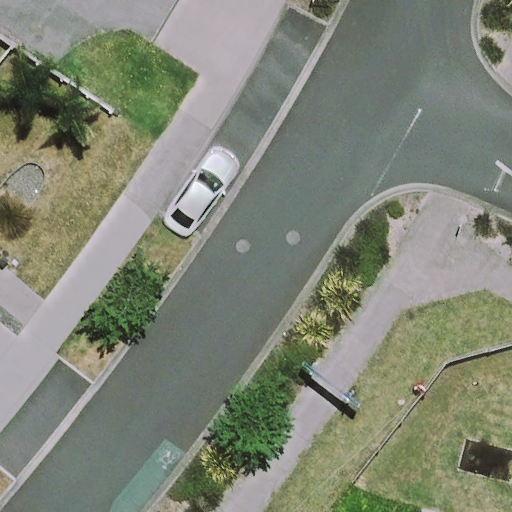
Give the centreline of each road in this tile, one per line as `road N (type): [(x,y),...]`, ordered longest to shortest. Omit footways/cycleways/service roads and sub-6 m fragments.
road 1 (residential): [(61,511),(149,408),(279,224),(366,80)]
road 2 (residential): [(366,80),(511,157)]
